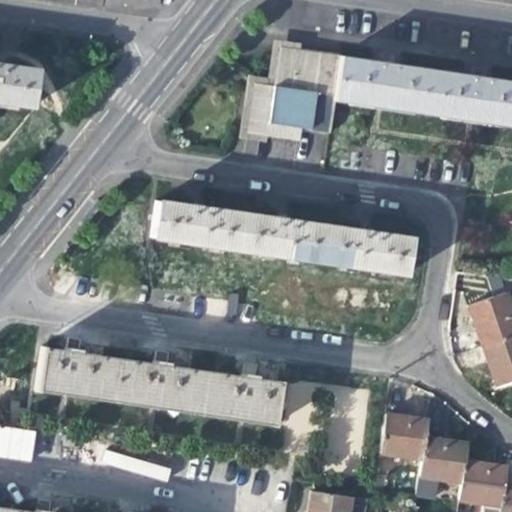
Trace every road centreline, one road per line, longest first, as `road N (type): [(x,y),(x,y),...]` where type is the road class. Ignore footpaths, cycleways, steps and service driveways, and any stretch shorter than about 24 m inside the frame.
road 1 (residential): [(421,364),(437,244),(429,210),(92,152)]
road 2 (residential): [(0,292),(34,306),(421,364)]
road 3 (residential): [(0,469),(174,494),(205,511)]
road 4 (residential): [(190,38),(0,7)]
road 5 (residential): [(92,152),(190,38)]
road 6 (residential): [(0,268),(92,152)]
road 7 (residential): [(387,0),(511,17)]
